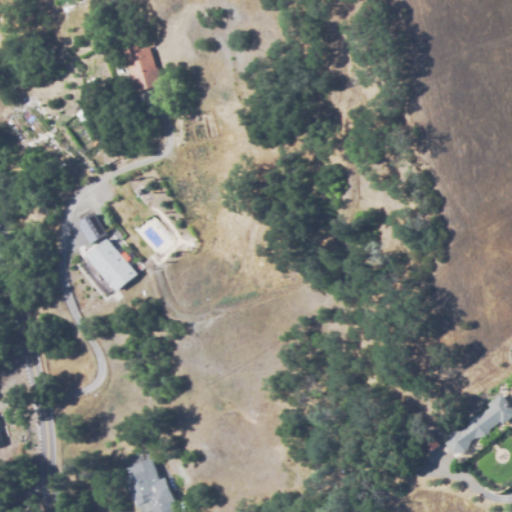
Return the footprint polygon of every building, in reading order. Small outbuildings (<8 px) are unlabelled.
[(125,68),(120,50),(136,45),(137,51),(147,48),(153,68),(153,69),(154,69),(159,86),(133,94),(125,68)] [(78,229),(94,218),(107,238),(90,249),(78,229)] [(108,243),(137,276),(116,295),(86,262),(108,243)] [(511,405),(511,416),(503,423),(501,420),(491,427),(488,435),(475,437),(472,439),(466,451),(454,453),(450,447),(446,442),(451,431),(464,429),(467,426),(472,415),(481,414),(491,406),(488,403),(502,392),(505,396),(511,405)] [(441,444),(430,453),(417,436),(428,427),(441,444)] [(168,511),(149,511),(145,497),(132,501),(126,478),(131,477),(128,468),(151,461),(160,490),(164,489),(171,511),(168,511)]
